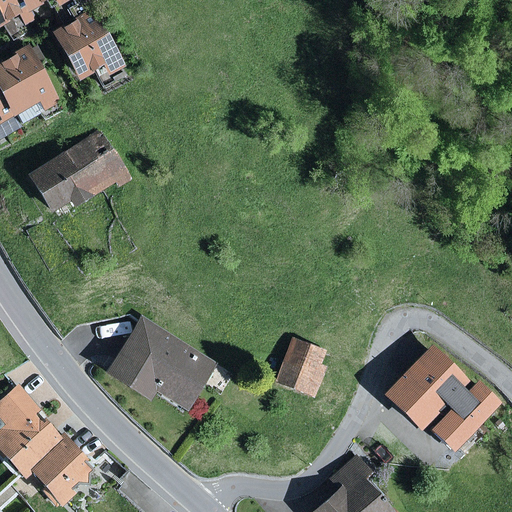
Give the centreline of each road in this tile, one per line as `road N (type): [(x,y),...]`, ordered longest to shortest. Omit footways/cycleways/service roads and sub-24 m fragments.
road 1 (residential): [(511,388),(429,320),(398,319),(318,470),(297,488),(230,485),(207,508)]
road 2 (residential): [(207,508),(103,413),(0,277)]
